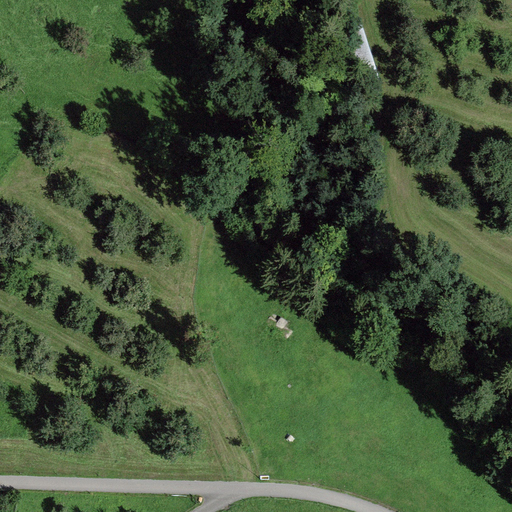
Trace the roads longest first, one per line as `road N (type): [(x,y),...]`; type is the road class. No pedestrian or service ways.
road 1 (unclassified): [(238,488),(0,483)]
road 2 (unclassified): [(368,511),(238,488)]
